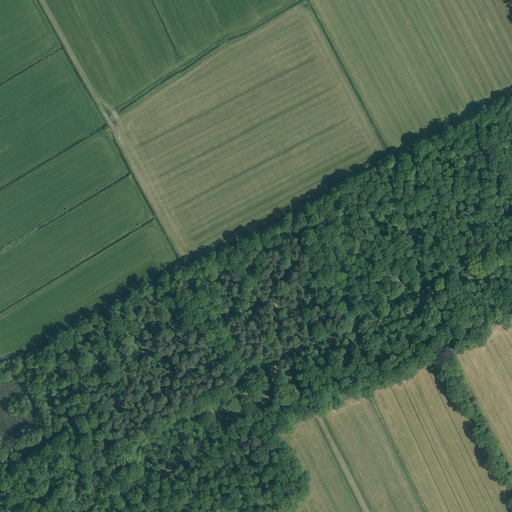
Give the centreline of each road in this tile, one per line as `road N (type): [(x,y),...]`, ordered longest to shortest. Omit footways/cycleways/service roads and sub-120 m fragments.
road 1 (track): [(357,329),(129,443),(53,511)]
road 2 (track): [(511,481),(419,302),(511,257)]
road 3 (track): [(419,302),(357,329),(303,203)]
